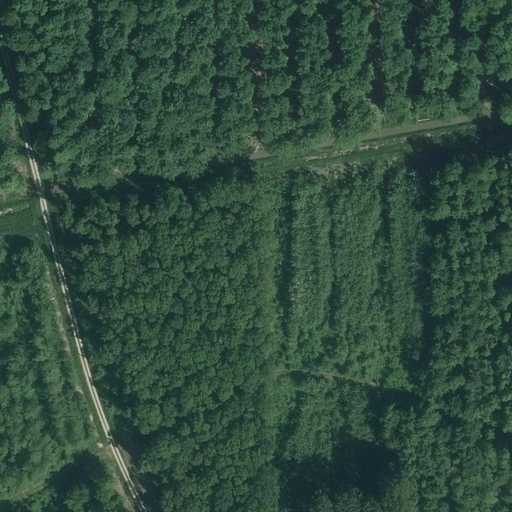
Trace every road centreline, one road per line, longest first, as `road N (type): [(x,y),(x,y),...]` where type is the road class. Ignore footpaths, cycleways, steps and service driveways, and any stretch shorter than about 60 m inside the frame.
road 1 (track): [(0,33),(93,395),(143,511)]
road 2 (track): [(0,501),(113,446)]
